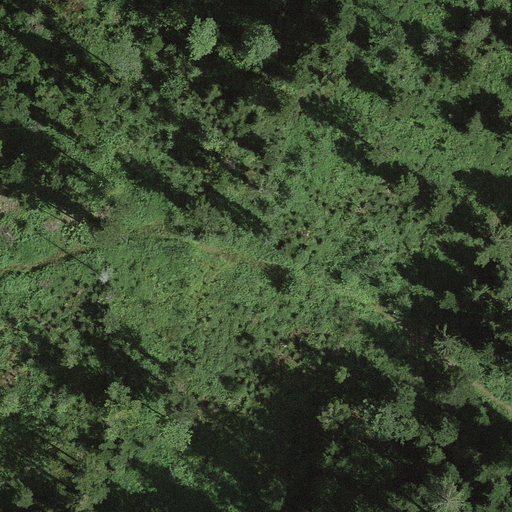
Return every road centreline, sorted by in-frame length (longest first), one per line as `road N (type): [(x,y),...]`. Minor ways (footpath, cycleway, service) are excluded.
road 1 (track): [(318,281),(152,230),(0,269)]
road 2 (track): [(318,281),(273,401),(287,500),(299,511)]
road 3 (track): [(511,406),(381,308),(318,281)]
